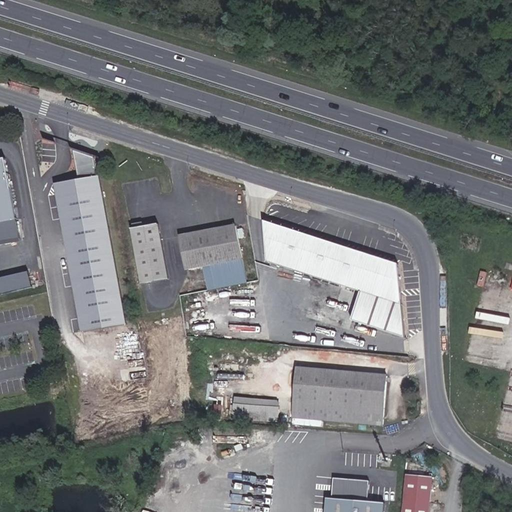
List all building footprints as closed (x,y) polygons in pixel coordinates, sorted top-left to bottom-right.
[(0,229),(22,226),(11,165),(0,167),(0,229)] [(106,178),(61,185),(86,332),(131,324),(106,178)] [(406,265),(271,222),(274,265),(367,294),(359,320),(412,339),(406,265)] [(164,225),(137,230),(146,285),(173,280),(164,225)] [(240,227),(185,235),(190,273),(248,262),(240,227)] [(33,273),(0,279),(0,295),(36,288),(33,273)] [(394,374),(300,367),(298,418),(389,425),(394,374)] [(46,383),(48,392),(63,389),(61,380),(46,383)] [(280,422),(282,400),(236,397),(235,419),(280,422)] [(370,489),(334,486),(332,507),(327,506),(326,511),(383,511),(384,511),(368,510),(370,489)] [(431,511),(433,489),(408,487),(405,511),(431,511)]
